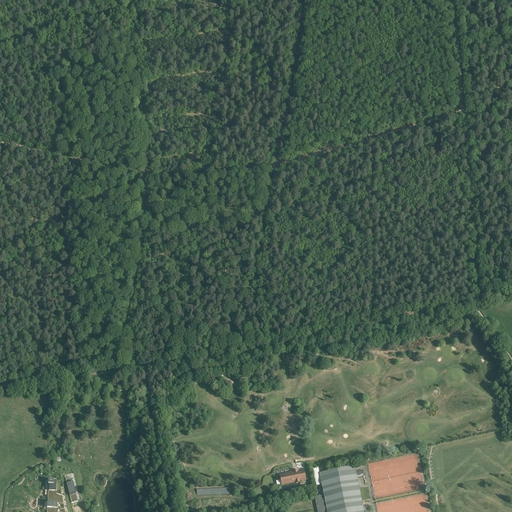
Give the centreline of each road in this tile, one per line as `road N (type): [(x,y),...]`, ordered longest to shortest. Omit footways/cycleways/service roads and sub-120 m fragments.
road 1 (unknown): [(0,369),(34,359),(132,354),(170,340),(244,339),(361,297),(392,303),(474,287)]
road 2 (track): [(143,367),(511,292)]
road 3 (unknown): [(474,287),(492,267),(479,210),(488,179),(474,92),(474,0)]
